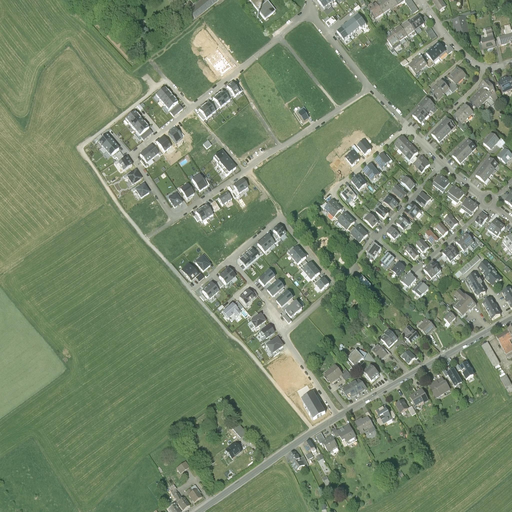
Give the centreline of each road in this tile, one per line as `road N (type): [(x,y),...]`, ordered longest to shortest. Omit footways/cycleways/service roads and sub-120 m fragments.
road 1 (residential): [(309,12),(132,155),(174,218)]
road 2 (residential): [(369,88),(174,218)]
road 3 (residential): [(230,259),(279,218),(337,287),(289,329)]
road 4 (tertiary): [(338,417),(511,319)]
road 5 (tertiary): [(200,511),(338,417)]
road 6 (residential): [(407,129),(330,190),(374,236)]
road 7 (residential): [(374,236),(412,269),(484,206)]
road 8 (residential): [(421,0),(478,65),(511,62)]
